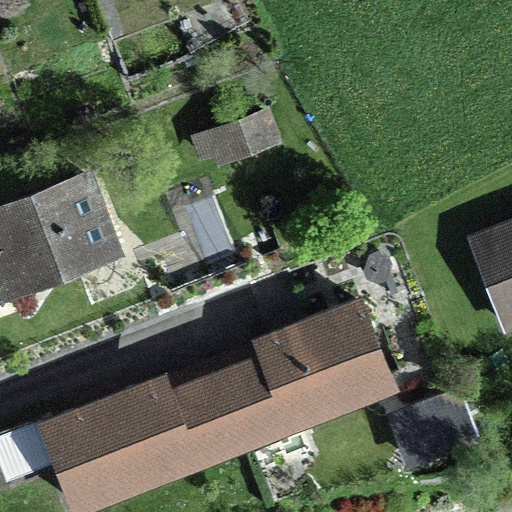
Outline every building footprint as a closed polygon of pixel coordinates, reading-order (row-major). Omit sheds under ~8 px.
[(219,149),(223,159),(270,141),(259,113),(193,137),(200,156),(219,149)] [(81,176),(0,208),(0,272),(6,289),(109,249),(81,176)] [(511,322),(511,226),(470,243),(503,327),(511,322)] [(273,358),(216,380),(243,450),(290,431),(287,421),(388,382),(358,306),(267,342),(273,358)] [(195,469),(243,450),(216,380),(158,403),(152,386),(41,429),(71,505),(191,459),(195,469)] [(451,396),(390,419),(407,462),(468,438),(451,396)]
